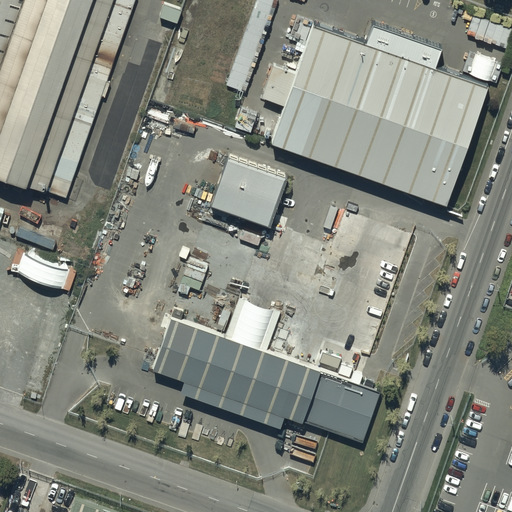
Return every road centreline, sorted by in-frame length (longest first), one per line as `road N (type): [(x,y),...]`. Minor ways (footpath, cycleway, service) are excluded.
road 1 (tertiary): [(392,511),(511,170)]
road 2 (tertiary): [(0,423),(249,511)]
